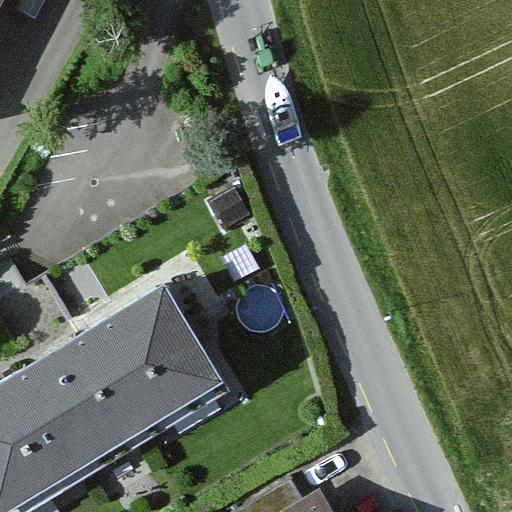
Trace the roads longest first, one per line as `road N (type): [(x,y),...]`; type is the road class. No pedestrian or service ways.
road 1 (tertiary): [(241,0),(338,278),(447,511)]
road 2 (residential): [(70,0),(0,129)]
